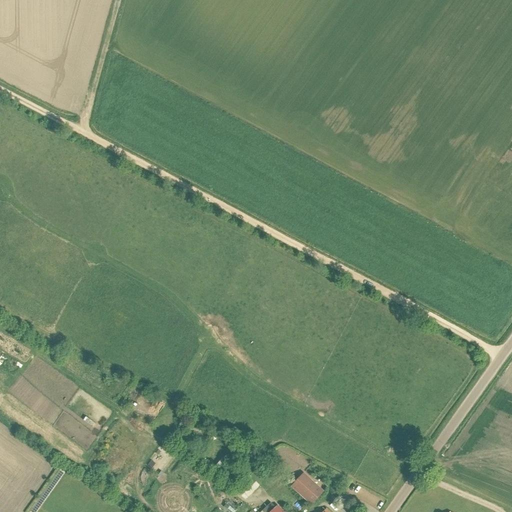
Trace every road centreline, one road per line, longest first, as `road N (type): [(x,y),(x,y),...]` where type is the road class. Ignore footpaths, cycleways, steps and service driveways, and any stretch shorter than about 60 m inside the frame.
road 1 (track): [(81,131),(501,355)]
road 2 (tertiary): [(390,511),(501,355)]
road 3 (track): [(81,131),(117,0)]
